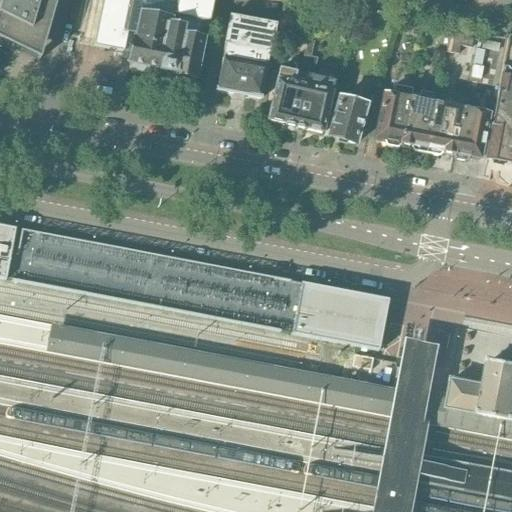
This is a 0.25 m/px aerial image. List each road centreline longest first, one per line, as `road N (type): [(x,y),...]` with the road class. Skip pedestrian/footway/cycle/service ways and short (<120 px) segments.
road 1 (residential): [(0,202),(404,278),(436,249)]
road 2 (secondary): [(441,211),(0,120)]
road 3 (secondary): [(0,161),(436,249)]
